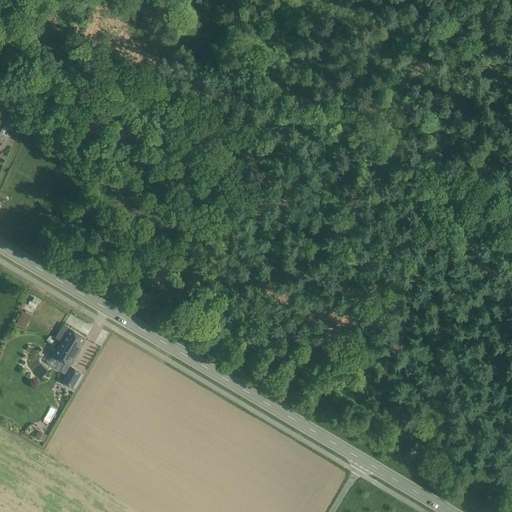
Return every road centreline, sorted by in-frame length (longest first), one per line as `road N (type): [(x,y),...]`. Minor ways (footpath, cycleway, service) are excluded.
road 1 (secondary): [(363,461),(0,248)]
road 2 (track): [(73,0),(0,189)]
